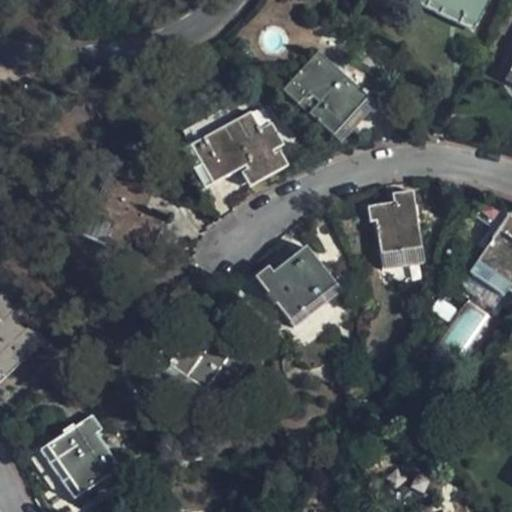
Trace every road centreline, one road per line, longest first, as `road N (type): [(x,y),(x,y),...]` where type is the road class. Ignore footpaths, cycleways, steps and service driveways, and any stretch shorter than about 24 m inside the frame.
road 1 (residential): [(211,254),(286,204),(364,167),(462,163),(511,180)]
road 2 (residential): [(0,47),(108,62),(225,0)]
